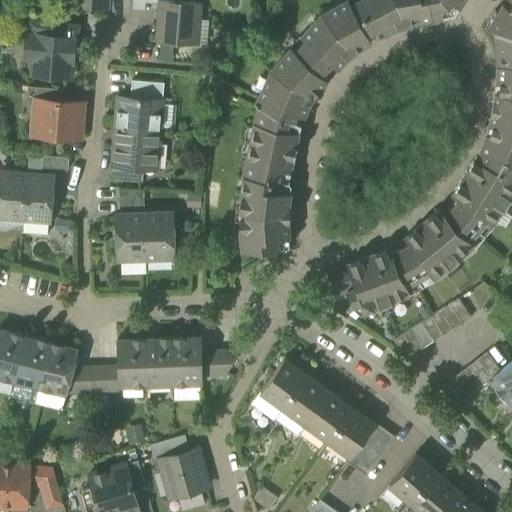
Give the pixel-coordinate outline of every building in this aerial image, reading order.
[(131,0),(131,12),(145,13),(146,3),(146,0),(131,0)] [(264,100),(296,114),(299,108),(306,111),(311,99),(313,95),(322,85),(316,80),(336,58),(342,64),(351,54),(354,51),(365,45),(361,38),(386,24),(390,31),(402,24),(406,24),(417,22),(416,14),(433,11),(434,19),(454,15),(463,0),(358,0),(351,4),(348,0),(346,0),(321,14),(301,36),(305,40),(295,51),(291,47),(270,70),(259,98),(264,100)] [(493,33),(497,65),(511,64),(511,0),(510,0),(511,0),(511,4),(509,9),(502,4),(497,13),(500,15),(490,31),(493,33)] [(157,40),(194,43),(196,19),(198,19),(199,4),(160,1),(160,4),(157,40)] [(484,26),(490,31),(500,15),(497,13),(494,11),(484,26)] [(33,33),(67,36),(68,24),(34,21),(33,33)] [(30,73),(71,77),(72,61),(71,58),(72,47),(74,45),(74,37),(67,36),(33,33),(27,33),(24,59),(31,59),(30,73)] [(488,124),(480,150),(511,163),(511,64),(497,65),(495,92),(488,124)] [(130,96),(162,99),(164,83),(132,80),(130,96)] [(37,98),(62,100),(63,88),(28,85),(27,98),(37,99),(37,98)] [(118,95),(115,125),(160,128),(162,99),(130,96),(118,95)] [(38,134),(78,138),(81,102),(62,100),(37,98),(37,99),(36,114),(40,119),(38,134)] [(294,121),(296,114),(264,100),(261,108),(294,121)] [(242,175),(243,175),(282,180),(288,181),(301,124),(294,121),(261,108),(257,106),(242,175)] [(156,170),(160,128),(115,125),(112,161),(130,162),(129,168),(143,169),(156,170)] [(511,163),(480,150),(476,156),(511,172),(511,163)] [(42,167),(68,169),(69,157),(43,155),(42,167)] [(477,212),(468,222),(481,234),(490,223),(492,225),(501,210),(503,211),(511,195),(511,192),(511,172),(476,156),(452,196),(456,199),(477,212)] [(111,178),(142,181),(143,169),(129,168),(130,162),(112,161),(111,178)] [(0,215),(23,217),(27,174),(0,171),(0,215)] [(23,217),(33,218),(38,215),(50,216),(53,176),(27,174),(23,217)] [(280,190),(282,180),(243,175),(239,208),(244,209),(244,218),(238,218),(241,252),(280,248),(279,238),(289,237),(288,220),(289,220),(290,208),(288,208),(290,191),(280,190)] [(292,182),(288,181),(282,180),(280,190),(290,191),(292,182)] [(119,187),(120,202),(144,201),(143,189),(119,187)] [(456,199),(451,207),(468,222),(477,212),(456,199)] [(144,213),(144,201),(120,202),(120,214),(144,213)] [(459,232),(468,222),(451,207),(443,214),(459,232)] [(424,262),(412,269),(421,284),(433,277),(433,278),(473,246),(472,244),(481,234),(468,222),(459,232),(443,214),(439,209),(404,238),(408,243),(424,262)] [(117,258),(121,258),(146,257),(144,213),(120,214),(116,214),(117,258)] [(172,213),(144,213),(146,257),(173,257),(172,213)] [(33,218),(23,217),(22,231),(47,233),(48,219),(33,218)] [(53,230),(69,229),(68,217),(52,218),(53,230)] [(290,247),(289,237),(279,238),(280,248),(290,247)] [(408,243),(401,250),(412,269),(424,262),(408,243)] [(409,291),(421,284),(412,269),(400,276),(391,253),(390,248),(346,264),(347,266),(355,288),(347,291),(352,304),(360,301),(364,311),(377,306),(378,307),(394,300),(394,301),(410,294),(409,291)] [(400,276),(412,269),(401,250),(391,253),(400,276)] [(146,271),(146,257),(121,258),(121,271),(146,271)] [(326,273),(335,296),(347,291),(355,288),(347,266),(326,273)] [(393,340),(406,359),(471,317),(458,298),(393,340)] [(488,318),(504,333),(511,324),(511,308),(504,301),(488,318)] [(0,376),(12,379),(24,335),(0,328),(0,376)] [(50,342),(24,335),(12,379),(39,386),(50,342)] [(172,337),(145,338),(146,384),(173,384),(172,337)] [(174,337),(172,337),(173,384),(176,383),(176,384),(202,383),(201,375),(201,351),(200,337),(174,337)] [(143,384),(146,384),(145,338),(143,338),(117,339),(117,365),(118,385),(143,385),(143,384)] [(77,348),(50,342),(39,386),(35,402),(62,408),(66,393),(66,391),(73,367),(77,348)] [(239,349),(216,350),(217,374),(226,374),(226,373),(239,350),(239,349)] [(205,375),(217,374),(216,350),(205,351),(205,375)] [(442,386),(457,404),(500,370),(486,352),(442,386)] [(260,390),(283,407),(306,375),(283,358),(260,390)] [(508,393),(511,396),(511,361),(490,379),(496,387),(495,388),(502,398),(508,393)] [(113,365),(101,366),(102,390),(114,390),(114,385),(113,365)] [(66,391),(90,390),(89,366),(73,367),(66,391)] [(90,390),(102,390),(101,366),(89,366),(90,390)] [(329,391),(306,375),(283,407),(305,423),(329,391)] [(351,407),(329,391),(305,423),(328,440),(351,407)] [(374,424),(351,407),(328,440),(351,456),(361,441),(374,424)] [(128,441),(144,437),(139,420),(123,424),(128,441)] [(374,424),(361,441),(371,449),(385,429),(375,422),(374,424)] [(385,429),(371,449),(381,456),(395,436),(385,429)] [(150,443),(154,460),(160,458),(160,457),(189,449),(184,434),(150,443)] [(357,468),(371,449),(361,441),(351,456),(347,461),(357,468)] [(160,458),(170,496),(207,486),(196,447),(189,449),(160,457),(160,458)] [(367,475),(381,456),(371,449),(357,468),(366,475),(367,475)] [(389,484),(410,502),(436,471),(415,453),(389,484)] [(126,462),(133,488),(145,485),(138,459),(126,462)] [(88,473),(92,485),(98,509),(98,511),(139,511),(133,488),(126,462),(88,473)] [(0,503),(25,505),(27,480),(32,481),(34,466),(0,463),(0,503)] [(41,485),(47,506),(62,502),(52,467),(34,466),(32,481),(37,481),(41,485)] [(437,511),(457,489),(436,471),(410,502),(421,511),(437,511)] [(89,511),(98,509),(92,485),(83,488),(81,491),(86,509),(89,511)] [(474,511),(479,508),(457,489),(437,511),(474,511)] [(310,511),(327,511),(331,507),(320,499),(320,498),(310,511)]
